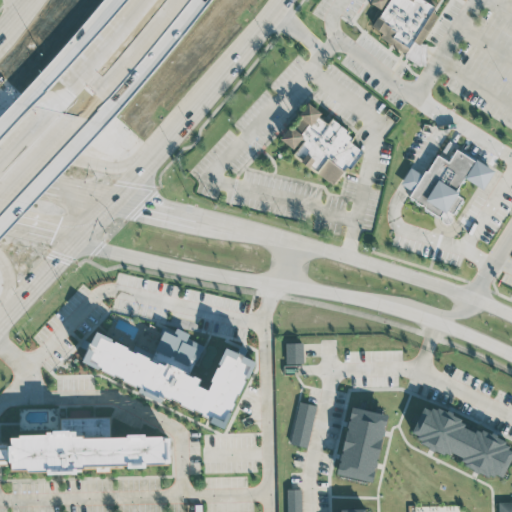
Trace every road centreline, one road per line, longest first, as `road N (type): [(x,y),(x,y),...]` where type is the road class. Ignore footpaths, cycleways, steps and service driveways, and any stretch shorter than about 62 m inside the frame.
road 1 (primary): [(7,309),(121,190),(277,0)]
road 2 (secondary): [(75,241),(402,308)]
road 3 (primary): [(0,127),(106,154),(139,147),(216,74)]
road 4 (secondary): [(511,314),(291,240)]
road 5 (motorway): [(88,111),(178,0)]
road 6 (motorway): [(0,205),(88,111)]
